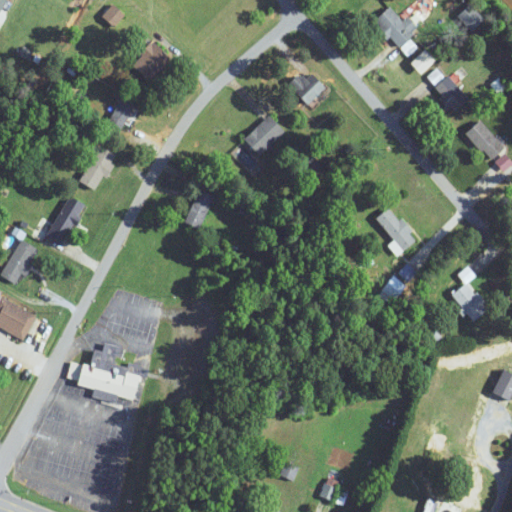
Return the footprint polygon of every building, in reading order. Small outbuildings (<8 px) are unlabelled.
[(458,16),(472,30),(483,19),(469,5),(458,16)] [(104,17),(114,25),(123,14),(112,6),(104,17)] [(374,20),(396,47),(418,29),(408,17),(402,21),(390,7),(374,20)] [(131,64),(148,81),(170,59),(153,42),(131,64)] [(469,99),(447,74),(443,78),(436,70),(426,79),(455,111),(469,99)] [(304,77),(300,73),(288,84),(307,105),(325,88),(310,72),(304,77)] [(138,101),(125,93),(108,121),(121,129),(138,101)] [(244,140),(260,156),(284,131),(268,115),(244,140)] [(505,146),(478,121),(465,135),(491,160),(505,146)] [(118,158),(103,146),(78,178),(93,190),(118,158)] [(184,221),(200,228),(214,195),(199,188),(184,221)] [(63,244),(85,205),(69,195),(46,234),(63,244)] [(417,239),(389,207),(376,218),(403,251),(417,239)] [(0,273),(0,274),(16,284),(38,249),(21,239),(0,273)] [(486,312),(471,282),(454,291),(469,321),(486,312)] [(36,314),(0,297),(0,328),(24,340),(36,314)] [(148,368),(116,362),(120,346),(104,343),(102,352),(93,350),(90,365),(71,361),(66,383),(141,399),(148,368)] [(511,397),(511,374),(503,369),(491,391),(510,402),(511,397)] [(300,468),(286,461),(280,474),(293,481),(300,468)]
